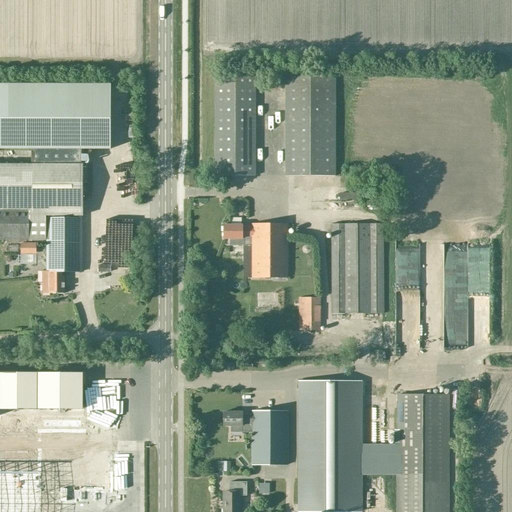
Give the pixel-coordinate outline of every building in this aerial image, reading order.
[(255,176),(255,76),(215,76),(215,176),(255,176)] [(285,176),(330,176),(335,176),(335,76),(285,76),(285,176)] [(0,148),(30,149),(30,165),(80,165),(80,149),(109,149),(109,86),(0,86),(0,148)] [(80,165),(30,165),(0,164),(0,209),(28,209),(28,240),(46,240),(46,271),(42,271),(42,294),(64,294),(64,276),(61,276),(61,271),(81,272),(82,165),(80,165)] [(0,240),(28,240),(28,209),(0,209),(0,240)] [(240,225),(240,218),(230,218),(230,225),(222,225),(222,239),(229,239),(229,246),(251,246),(251,278),(287,278),(286,224),(251,225),(251,228),(241,228),(241,225),(240,225)] [(330,224),(331,314),(382,314),(382,224),(330,224)] [(319,331),(319,298),(298,298),(298,331),(319,331)] [(0,511),(37,511),(37,468),(81,468),(81,474),(103,474),(103,433),(82,433),(82,374),(0,373),(0,511)] [(299,383),(299,511),(360,511),(360,476),(397,476),(397,458),(360,458),(360,383),(299,383)] [(447,511),(448,396),(397,396),(397,458),(397,485),(396,511),(447,511)] [(230,432),(251,432),(251,465),(287,465),(287,411),(251,411),(251,414),(241,414),(241,412),(222,412),(222,426),(230,426),(230,432)] [(222,511),(239,511),(239,496),(246,495),(246,481),(229,482),(229,492),(223,492),(222,511)]
